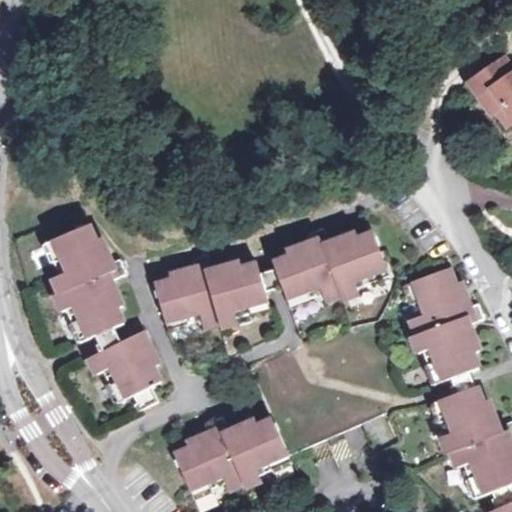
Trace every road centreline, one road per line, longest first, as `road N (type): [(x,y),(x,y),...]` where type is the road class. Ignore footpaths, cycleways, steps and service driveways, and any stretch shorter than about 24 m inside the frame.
road 1 (residential): [(511,330),(439,191),(323,3)]
road 2 (tertiary): [(16,369),(10,382),(34,427),(67,469),(79,471)]
road 3 (tertiary): [(79,471),(81,457),(30,373),(16,369)]
